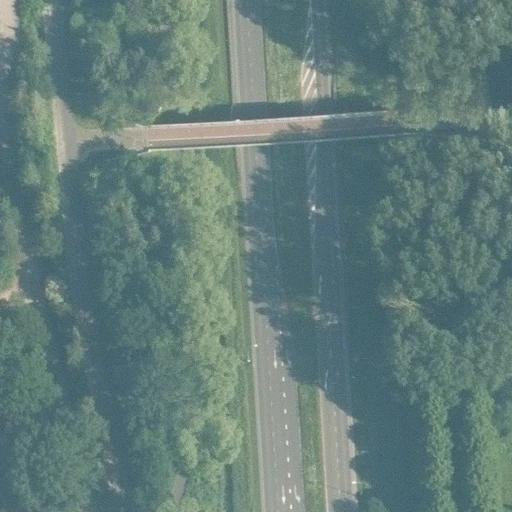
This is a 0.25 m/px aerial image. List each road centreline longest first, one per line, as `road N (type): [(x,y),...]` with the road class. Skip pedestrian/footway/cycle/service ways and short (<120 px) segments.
road 1 (residential): [(98,511),(21,193),(6,0)]
road 2 (secondary): [(247,0),(282,511)]
road 3 (secondary): [(347,511),(322,0)]
